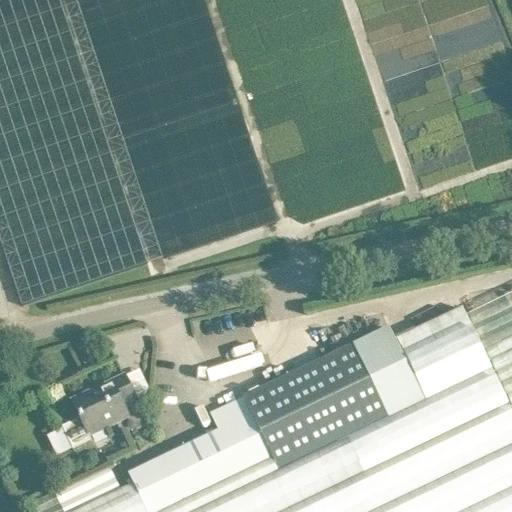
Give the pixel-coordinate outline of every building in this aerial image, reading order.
[(146,511),(133,485),(121,491),(77,511),(511,511),(511,406),(485,350),(469,317),(466,318),(462,310),(396,341),(424,402),(279,472),(274,461),(168,511),(146,511)] [(390,329),(353,347),(244,400),(274,461),(279,472),(424,402),(396,341),(390,329)] [(511,336),(485,350),(511,406),(511,336)] [(90,438),(120,423),(116,414),(138,404),(125,377),(100,389),(102,393),(74,407),(80,420),(62,429),(74,452),(93,443),(90,438)] [(146,511),(168,511),(274,461),(244,400),(211,416),(219,433),(129,476),(133,485),(146,511)] [(37,511),(77,511),(121,491),(110,468),(34,505),(37,511)]
